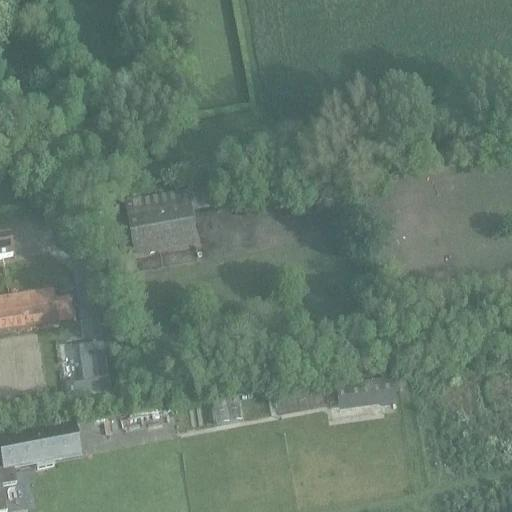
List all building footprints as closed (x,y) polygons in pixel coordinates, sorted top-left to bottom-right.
[(124,214),(132,258),(197,247),(189,202),(124,214)] [(0,236),(0,259),(13,258),(9,235),(0,236)] [(0,299),(0,331),(58,323),(53,291),(0,299)] [(82,385),(73,386),(75,402),(110,397),(103,345),(77,349),(82,385)] [(339,395),(394,392),(393,380),(339,382),(339,395)] [(340,408),(396,405),(396,394),(339,396),(340,408)] [(0,440),(0,451),(4,472),(36,465),(37,469),(54,466),(53,462),(80,457),(74,426),(0,440)] [(13,470),(4,472),(4,474),(2,478),(0,478),(0,511),(6,511),(1,487),(16,484),(13,470)]
